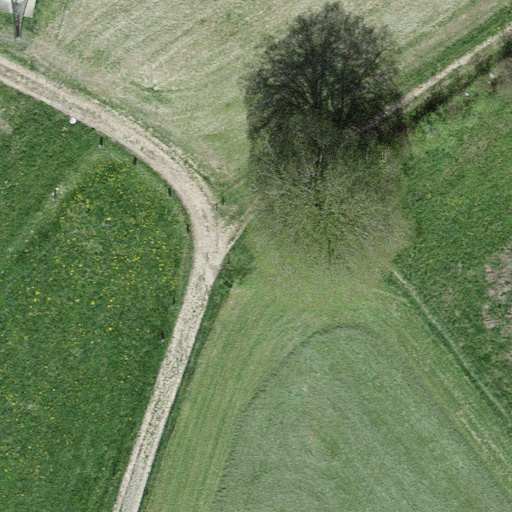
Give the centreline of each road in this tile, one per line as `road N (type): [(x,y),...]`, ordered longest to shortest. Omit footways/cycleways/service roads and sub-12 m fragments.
road 1 (track): [(210,245),(194,189),(173,165),(93,112),(0,67)]
road 2 (track): [(125,511),(210,245)]
road 3 (track): [(292,169),(426,92),(511,30)]
